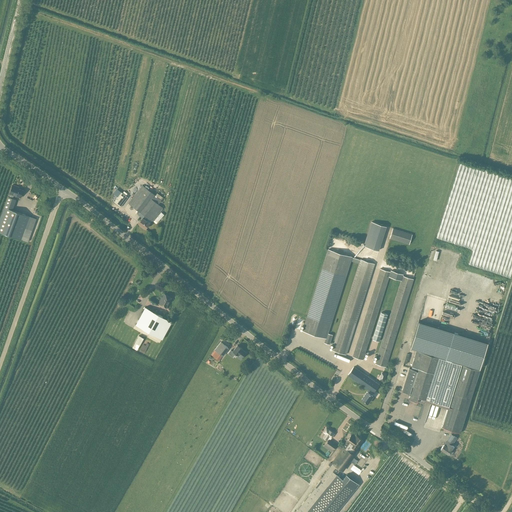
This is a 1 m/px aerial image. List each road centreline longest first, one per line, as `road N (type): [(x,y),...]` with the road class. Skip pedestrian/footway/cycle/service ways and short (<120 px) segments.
road 1 (unclassified): [(491,511),(327,397),(61,188)]
road 2 (unclassified): [(0,371),(61,188)]
